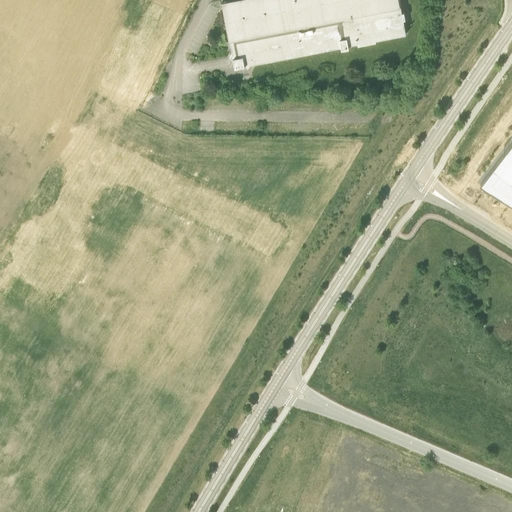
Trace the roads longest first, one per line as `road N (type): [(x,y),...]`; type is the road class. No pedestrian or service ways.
road 1 (unclassified): [(511,485),(276,384)]
road 2 (tertiary): [(276,384),(409,174)]
road 3 (tertiary): [(409,174),(511,24)]
road 4 (tertiary): [(199,511),(276,384)]
road 5 (unclassified): [(409,174),(511,242)]
